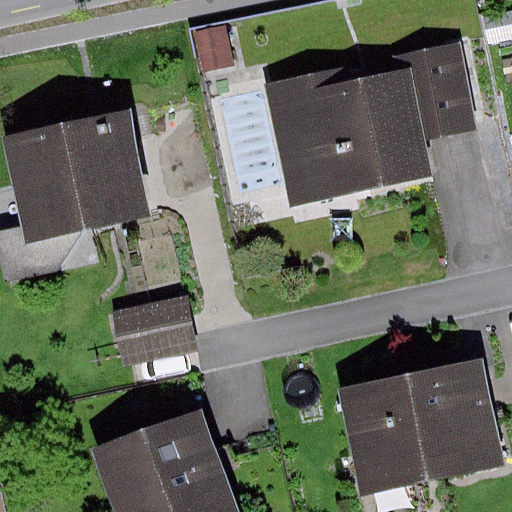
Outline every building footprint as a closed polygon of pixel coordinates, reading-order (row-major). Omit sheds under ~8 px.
[(511,12),(487,18),(493,46),(511,41),(511,12)] [(229,28),(199,35),(207,73),(238,66),(229,28)] [(412,53),(417,73),(433,143),(487,131),(467,41),(412,53)] [(339,69),(266,84),(292,211),(440,180),(433,143),(417,73),(343,88),(339,69)] [(140,123),(10,147),(28,242),(158,219),(140,123)] [(199,301),(120,314),(129,371),(208,358),(199,301)] [(494,366),(350,389),(366,489),(510,466),(494,366)] [(242,511),(213,418),(104,452),(122,511),(242,511)] [(9,511),(3,484),(0,485),(0,511),(9,511)]
